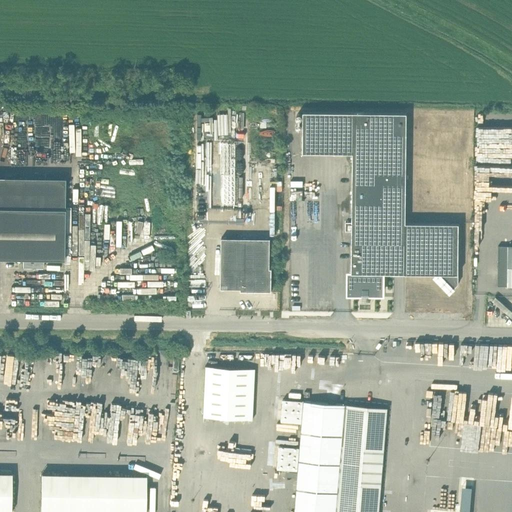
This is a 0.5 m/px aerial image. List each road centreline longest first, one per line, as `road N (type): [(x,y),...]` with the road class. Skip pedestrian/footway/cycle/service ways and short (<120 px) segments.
road 1 (unclassified): [(479,330),(0,321)]
road 2 (unknown): [(158,456),(167,426),(157,400),(0,395)]
road 3 (track): [(511,63),(388,0)]
